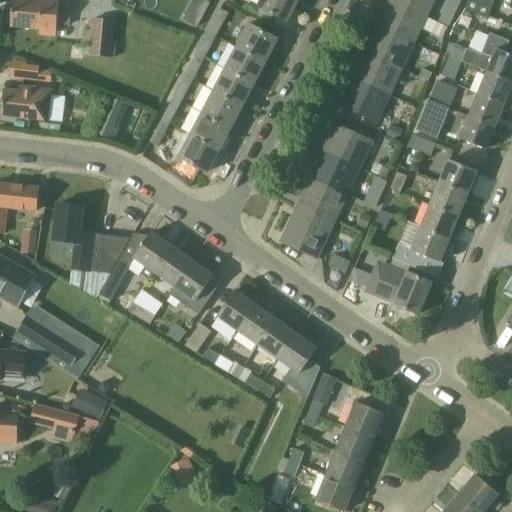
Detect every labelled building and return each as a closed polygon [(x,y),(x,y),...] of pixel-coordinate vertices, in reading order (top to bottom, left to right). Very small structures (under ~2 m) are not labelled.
[(39,34),(56,36),(60,1),(43,0),(13,0),(11,26),(40,29),(39,34)] [(208,0),(190,0),(182,20),(198,27),(210,1),(208,0)] [(296,0),(259,0),(257,6),(286,21),(296,0)] [(389,0),(389,1),(425,18),(433,0),(389,0)] [(476,14),(482,0),(469,0),(465,10),(476,14)] [(495,0),(482,0),(476,14),(488,19),(495,0)] [(425,18),(389,1),(377,27),(413,44),(425,18)] [(209,32),(217,37),(225,21),(217,16),(209,32)] [(112,56),(113,51),(115,20),(93,18),(90,54),(112,56)] [(247,24),(236,46),(265,62),(277,40),(247,24)] [(365,54),(401,70),(413,44),(377,27),(365,54)] [(481,55),(467,50),(463,62),(486,72),(511,82),(511,55),(505,53),(509,42),(490,34),(481,55)] [(205,59),(214,43),(205,38),(197,54),(205,59)] [(467,50),(455,45),(450,57),(463,62),(467,50)] [(265,62),(236,46),(224,68),(254,84),(265,62)] [(389,97),(401,70),(365,54),(353,80),(389,97)] [(463,62),(450,57),(443,76),(456,81),(463,62)] [(194,60),(185,76),(194,81),(202,65),(194,60)] [(9,80),(49,85),(50,75),(36,74),(36,70),(23,69),(24,66),(10,64),(9,80)] [(224,68),(213,90),(242,106),(254,84),(224,68)] [(511,82),(486,72),(477,94),(503,105),(511,83),(511,82)] [(377,123),(389,97),(353,80),(340,106),(377,123)] [(182,82),(174,98),(182,103),(191,87),(182,82)] [(445,84),(437,104),(450,109),(458,90),(445,84)] [(1,115),(48,120),(51,89),(20,85),(19,90),(4,89),(1,115)] [(242,106),(213,90),(201,112),(231,128),(242,106)] [(477,94),(468,117),(494,127),(503,105),(477,94)] [(113,137),(126,102),(112,97),(98,132),(113,137)] [(171,125),(179,109),(170,104),(162,120),(171,125)] [(438,140),(450,109),(437,104),(430,121),(421,118),(416,131),(438,140)] [(201,112),(190,134),(219,150),(231,128),(201,112)] [(485,150),(494,127),(468,117),(459,139),(485,150)] [(322,152),(359,169),(371,142),(335,125),(322,152)] [(159,147),(167,132),(158,127),(150,143),(159,147)] [(219,150),(190,134),(178,157),(207,172),(219,150)] [(429,157),(434,145),(412,136),(407,148),(429,157)] [(310,178),(346,196),(359,169),(322,152),(310,178)] [(449,160),(439,183),(467,194),(476,171),(449,160)] [(396,173),(389,189),(401,193),(407,178),(396,173)] [(346,196),(310,178),(297,205),(334,222),(346,196)] [(6,208),(36,211),(38,188),(0,183),(0,233),(3,234),(6,208)] [(467,194),(439,183),(430,205),(458,217),(467,194)] [(99,295),(111,274),(119,260),(131,239),(81,233),(84,208),(57,205),(53,241),(76,243),(71,284),(97,300),(99,295)] [(317,260),(334,222),(297,205),(280,242),(317,260)] [(430,205),(421,227),(449,239),(458,217),(430,205)] [(380,210),(373,226),(385,231),(391,215),(380,210)] [(426,256),(440,262),(449,239),(421,227),(410,223),(400,246),(395,260),(420,270),(426,256)] [(22,252),(37,252),(38,230),(23,230),(22,252)] [(149,279),(154,273),(172,247),(151,232),(132,258),(146,267),(141,274),(149,279)] [(192,261),(172,247),(154,273),(174,287),(192,261)] [(0,296),(17,307),(25,292),(34,276),(0,256),(0,296)] [(330,264),(345,271),(349,263),(335,256),(330,264)] [(111,274),(99,295),(111,302),(130,269),(131,266),(129,265),(128,265),(119,260),(111,274)] [(213,276),(192,261),(174,287),(168,295),(198,316),(217,289),(208,282),(213,276)] [(418,314),(431,283),(389,266),(387,272),(375,267),(365,290),(378,295),(377,297),(393,304),(418,314)] [(216,316),(237,331),(255,305),(234,290),(216,316)] [(275,319),(255,305),(237,331),(257,345),(275,319)] [(144,309),(139,318),(149,324),(154,315),(144,309)] [(18,333),(42,348),(72,366),(82,350),(53,332),(28,316),(18,333)] [(296,334),(275,319),(257,345),(278,360),(296,334)] [(212,332),(201,324),(185,346),(197,353),(212,332)] [(0,378),(23,380),(25,353),(0,350),(0,345),(4,333),(0,331),(0,378)] [(316,348),(296,334),(278,360),(291,369),(283,381),(308,398),(320,368),(308,359),(316,348)] [(203,357),(215,364),(221,356),(209,348),(203,357)] [(246,383),(257,390),(263,381),(251,374),(246,383)] [(276,390),(263,381),(257,390),(271,398),(276,390)] [(73,407),(101,419),(109,400),(81,388),(73,407)] [(313,400),(308,412),(319,417),(324,405),(313,400)] [(346,427),(374,438),(384,413),(356,402),(346,427)] [(73,444),(80,419),(80,416),(76,415),(46,407),(35,404),(30,424),(55,430),(53,439),(73,444)] [(0,439),(11,441),(14,414),(1,413),(1,412),(0,411),(0,439)] [(314,429),(319,417),(308,412),(303,425),(314,429)] [(364,462),(374,438),(346,427),(336,451),(364,462)] [(288,461),(299,465),(304,453),(293,449),(288,461)] [(364,462),(336,451),(327,475),(355,486),(364,462)] [(173,462),(179,484),(196,479),(190,457),(173,462)] [(295,477),(299,465),(288,461),(283,472),(295,477)] [(458,495),(478,511),(483,511),(498,494),(475,474),(458,495)] [(355,486),(327,475),(317,500),(345,511),(355,486)] [(478,511),(458,495),(443,511),(478,511)] [(55,511),(56,502),(31,499),(30,509),(55,511)]
